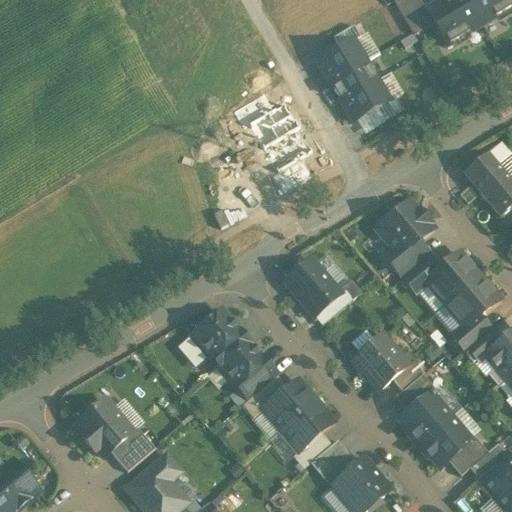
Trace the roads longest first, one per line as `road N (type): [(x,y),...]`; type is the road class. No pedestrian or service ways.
road 1 (residential): [(236,272),(441,511)]
road 2 (residential): [(23,400),(236,272)]
road 3 (residential): [(236,272),(418,166)]
road 4 (residential): [(418,166),(511,283)]
